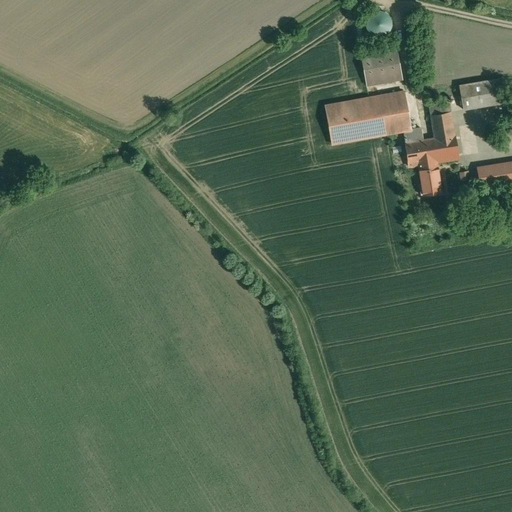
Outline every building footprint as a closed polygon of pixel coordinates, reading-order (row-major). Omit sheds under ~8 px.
[(380,35),(384,34),(387,32),(390,28),(391,24),(390,20),(389,16),(386,13),(382,11),(378,11),(374,12),(370,14),(368,17),(366,21),(366,24),(367,28),(369,31),(372,34),(376,35),(380,35)] [(396,45),(360,52),(366,85),(402,79),(396,45)] [(499,78),(459,85),(463,109),(503,103),(499,78)] [(324,104),(330,141),(410,127),(404,90),(324,104)] [(434,138),(423,140),(421,128),(403,131),(408,167),(419,165),(436,162),(458,158),(450,111),(430,115),(434,138)] [(436,162),(419,165),(422,184),(419,184),(420,195),(441,192),(436,162)] [(511,162),(477,168),(480,186),(511,180),(511,162)] [(468,170),(460,171),(460,180),(468,180),(468,170)]
